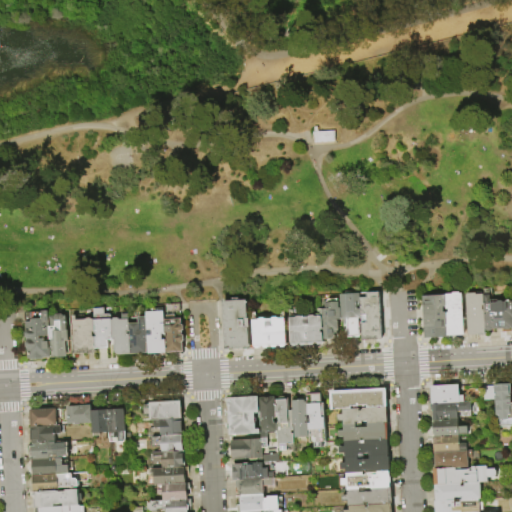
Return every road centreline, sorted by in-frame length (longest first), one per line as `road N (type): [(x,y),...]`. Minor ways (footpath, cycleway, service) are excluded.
road 1 (tertiary): [(511,358),(0,387)]
road 2 (residential): [(400,294),(412,511)]
road 3 (residential): [(205,376),(210,315),(196,311),(194,355),(205,376)]
road 4 (residential): [(212,511),(205,376)]
road 5 (residential): [(6,387),(13,511)]
